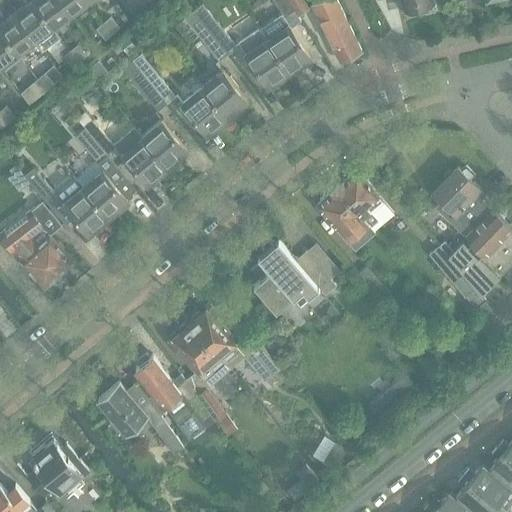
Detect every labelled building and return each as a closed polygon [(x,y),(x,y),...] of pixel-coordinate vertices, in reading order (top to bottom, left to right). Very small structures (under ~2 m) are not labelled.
[(60,37),(53,28),(31,0),(20,0),(24,4),(13,12),(35,41),(42,50),(60,37)] [(31,0),(53,28),(70,15),(58,0),(31,0)] [(58,0),(70,15),(87,2),(85,0),(58,0)] [(287,0),(274,0),(282,12),(260,27),(266,36),(290,71),(312,56),(292,27),(301,20),(297,15),(287,0)] [(287,0),(297,15),(309,7),(304,0),(287,0)] [(318,0),(312,3),(340,60),(363,48),(338,0),(318,0)] [(384,0),(386,8),(403,5),(404,10),(435,2),(434,0),(384,0)] [(194,10),(229,53),(238,45),(202,3),(194,10)] [(220,60),(229,53),(194,10),(185,17),(220,60)] [(42,50),(35,41),(13,12),(3,20),(0,16),(0,30),(18,54),(19,53),(25,63),(42,50)] [(106,27),(112,34),(119,28),(110,17),(103,23),(106,27)] [(105,40),(112,34),(106,27),(103,23),(96,30),(105,40)] [(290,71),(266,36),(260,27),(239,41),(268,85),(290,71)] [(0,67),(18,54),(0,30),(0,67)] [(128,37),(119,43),(127,52),(135,46),(128,37)] [(117,43),(112,47),(118,54),(123,50),(117,43)] [(70,51),(79,61),(86,55),(77,45),(70,51)] [(72,67),(79,61),(70,51),(63,57),(72,67)] [(167,103),(150,81),(132,59),(124,66),(159,109),(167,103)] [(202,84),(228,116),(248,100),(222,68),(202,84)] [(37,79),(46,90),(53,84),(44,73),(37,79)] [(150,81),(167,103),(177,95),(160,73),(150,81)] [(39,96),(46,90),(37,79),(30,85),(39,96)] [(208,133),(228,116),(202,84),(182,100),(208,133)] [(0,110),(0,113),(7,122),(14,116),(5,106),(0,110)] [(141,134),(169,167),(190,150),(162,117),(141,134)] [(113,144),(98,126),(94,121),(85,129),(131,183),(140,176),(148,185),(169,167),(141,134),(141,135),(134,126),(113,144)] [(97,161),(77,178),(83,185),(110,217),(130,200),(122,191),(131,183),(85,129),(76,135),(97,161)] [(457,163),(429,191),(455,217),(457,214),(470,228),(473,225),(474,226),(494,206),(479,192),(483,187),(474,179),(476,175),(466,165),(462,168),(457,163)] [(110,217),(83,185),(77,178),(74,175),(54,191),(34,167),(24,175),(28,179),(30,182),(44,199),(54,210),(66,224),(75,216),(90,234),(110,217)] [(18,168),(8,177),(19,191),(30,182),(28,179),(24,175),(18,168)] [(338,185),(360,210),(369,222),(375,228),(394,211),(379,193),(358,168),(338,185)] [(369,222),(360,210),(338,185),(317,202),(349,239),(369,222)] [(28,211),(0,233),(21,258),(45,285),(73,260),(50,233),(48,234),(43,229),(46,227),(51,234),(63,225),(52,211),(43,200),(31,209),(28,211)] [(462,240),(500,276),(511,263),(511,224),(494,207),(490,211),(475,227),(473,225),(465,234),(466,235),(466,236),(468,238),(465,241),(463,239),(462,240)] [(500,276),(462,240),(453,249),(444,239),(440,243),(483,293),(500,276)] [(335,286),(329,278),(340,269),(316,241),(296,259),(281,242),(275,247),(274,247),(269,246),(261,254),(261,258),(270,268),(268,271),(267,273),(253,285),(276,311),(292,297),(298,304),(318,287),(325,295),(335,286)] [(481,295),(483,293),(440,243),(429,252),(465,295),(475,287),(481,295)] [(367,266),(359,272),(372,288),(380,281),(367,266)] [(491,308),(485,301),(475,309),(481,317),(491,308)] [(192,319),(191,319),(219,352),(232,368),(246,357),(264,379),(271,373),(279,366),(252,333),(247,326),(238,334),(211,302),(201,311),(197,310),(192,315),(192,319)] [(180,330),(171,338),(198,369),(186,378),(216,417),(225,411),(226,409),(209,387),(232,368),(219,352),(191,319),(189,322),(185,321),(180,326),(180,330)] [(423,349),(412,337),(403,344),(414,357),(423,349)] [(140,362),(136,365),(156,392),(150,396),(162,413),(169,408),(178,420),(191,411),(203,427),(214,419),(216,417),(186,378),(185,379),(181,373),(174,378),(153,352),(150,354),(147,351),(137,359),(140,362)] [(184,446),(159,411),(137,381),(126,389),(118,379),(95,400),(125,434),(147,415),(174,454),(184,446)] [(216,417),(214,419),(229,439),(240,432),(225,411),(216,417)] [(66,441),(62,445),(54,436),(46,443),(44,441),(33,451),(34,453),(33,454),(41,464),(28,474),(45,495),(58,484),(63,490),(89,468),(66,441)] [(511,439),(509,444),(503,439),(497,445),(511,458),(511,439)] [(335,442),(324,461),(336,468),(347,449),(335,442)] [(511,487),(511,458),(497,445),(491,452),(497,457),(489,466),(489,467),(511,486),(511,487)] [(489,467),(489,466),(483,461),(475,472),(469,467),(463,473),(497,502),(511,486),(489,467)] [(488,511),(497,502),(463,473),(457,480),(463,485),(455,494),(455,495),(475,511),(488,511)] [(0,511),(15,511),(30,500),(16,483),(7,490),(1,482),(0,482),(0,511)] [(475,511),(455,495),(455,494),(450,489),(441,499),(435,494),(429,501),(442,511),(475,511)] [(55,511),(45,500),(36,508),(39,511),(55,511)] [(442,511),(429,501),(424,508),(428,511),(442,511)]
